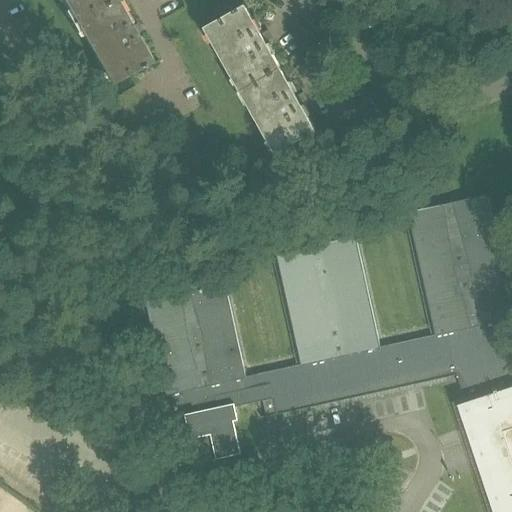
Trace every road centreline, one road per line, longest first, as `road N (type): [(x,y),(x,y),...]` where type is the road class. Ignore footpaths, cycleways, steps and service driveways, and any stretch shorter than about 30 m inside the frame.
road 1 (unclassified): [(294,0),(410,92),(451,95),(511,76)]
road 2 (unclassified): [(204,511),(0,381)]
